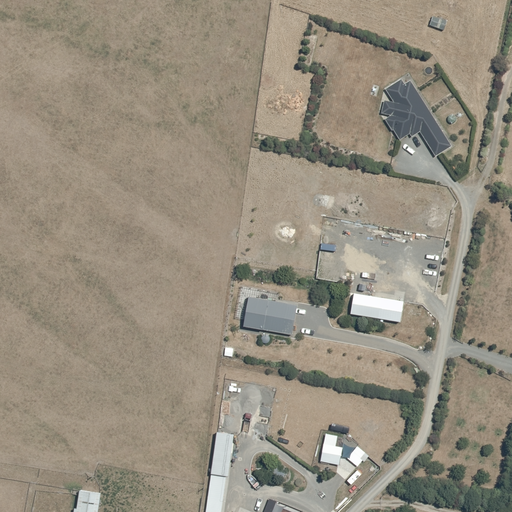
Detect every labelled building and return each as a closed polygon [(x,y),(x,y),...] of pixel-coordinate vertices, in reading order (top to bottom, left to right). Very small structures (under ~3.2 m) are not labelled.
[(450,19),(436,15),(433,24),(447,29),(450,19)] [(392,114),(386,118),(393,129),(395,128),(402,139),(412,132),(414,136),(422,131),(438,155),(454,145),(413,81),(408,84),(404,78),(388,89),(396,101),(386,100),(384,113),(392,114)] [(297,302),(250,295),(245,325),(292,333),(297,302)] [(237,433),(222,430),(215,472),(231,475),(237,433)] [(341,434),(329,432),(324,460),(343,464),(346,446),(339,445),(341,434)] [(81,507),(76,506),(75,511),(101,511),(104,492),(83,489),(81,507)] [(220,511),(223,495),(208,493),(205,511),(220,511)]
